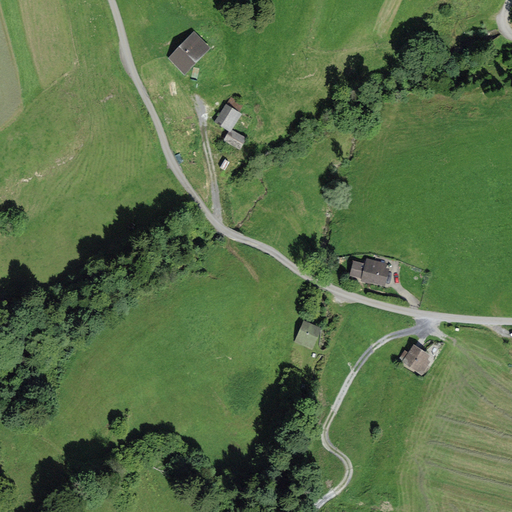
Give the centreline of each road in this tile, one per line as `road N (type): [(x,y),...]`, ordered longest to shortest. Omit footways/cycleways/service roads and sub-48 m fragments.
road 1 (unclassified): [(120,26),(170,161),(221,226),(309,280),(380,306),(432,318),(511,321)]
road 2 (track): [(432,318),(372,348),(353,372),(324,435),(350,473),(314,511)]
